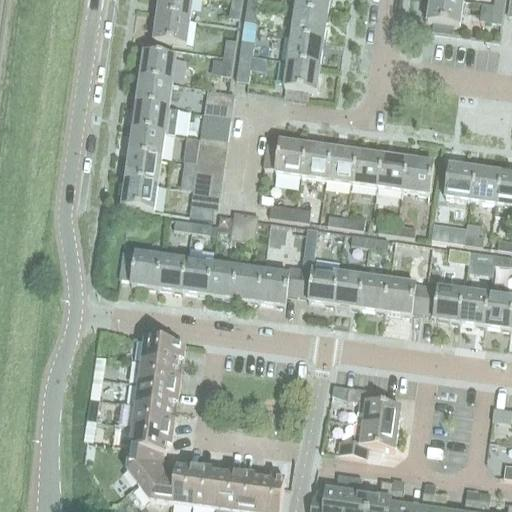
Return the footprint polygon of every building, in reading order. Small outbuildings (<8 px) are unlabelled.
[(190,24),(193,0),(160,0),(158,20),(190,24)] [(248,0),(248,8),(257,9),(258,0),(248,0)] [(297,0),(296,15),(328,20),(330,0),(297,0)] [(460,30),(464,4),(435,0),(431,0),(428,25),(460,30)] [(495,0),(494,9),(504,10),(505,0),(495,0)] [(239,24),(242,6),(232,4),(230,22),(239,24)] [(255,27),(257,9),(248,8),(245,26),(255,27)] [(501,28),(504,10),(494,9),(492,27),(501,28)] [(324,45),(328,20),(296,15),(292,41),(324,45)] [(186,50),(190,24),(158,20),(154,46),(186,50)] [(321,71),(324,45),(292,41),(288,66),(321,71)] [(224,62),(234,63),(236,45),(226,44),(224,62)] [(240,59),(253,61),(255,47),(242,45),(240,59)] [(141,83),(173,88),(177,62),(144,57),(141,83)] [(249,87),(253,61),(240,59),(237,85),(249,87)] [(231,81),(234,63),(224,62),(221,80),(231,81)] [(317,97),(321,71),(288,66),(285,92),(317,97)] [(169,113),(173,88),(141,83),(137,108),(169,113)] [(206,107),(233,111),(235,99),(207,95),(206,107)] [(231,122),(233,111),(206,107),(204,118),(231,122)] [(166,138),(169,113),(137,108),(133,134),(166,138)] [(230,134),(231,122),(204,118),(202,130),(230,134)] [(228,145),(230,134),(202,130),(201,141),(228,145)] [(162,164),(166,138),(133,134),(130,159),(162,164)] [(227,157),(228,145),(201,141),(200,147),(199,153),(227,157)] [(200,147),(186,146),(183,171),(184,171),(196,173),(197,164),(199,153),(200,147)] [(302,182),(306,150),(281,146),(276,178),(302,182)] [(327,185),(332,153),(306,150),(302,182),(327,185)] [(225,168),(227,157),(199,153),(197,164),(225,168)] [(353,189),(357,157),(332,153),(327,185),(353,189)] [(378,193),(382,160),(357,157),(353,189),(378,193)] [(159,189),(162,164),(130,159),(126,184),(159,189)] [(403,196),(408,164),(382,160),(378,193),(403,196)] [(223,180),(225,168),(197,164),(196,173),(196,176),(223,180)] [(408,164),(403,196),(429,200),(434,168),(408,164)] [(472,206),(476,174),(450,170),(446,202),(472,206)] [(196,173),(184,171),(181,195),(193,197),(196,173)] [(496,209),(501,177),(476,174),(472,206),(496,209)] [(222,191),(223,180),(196,176),(194,187),(222,191)] [(511,178),(501,177),(496,209),(495,221),(511,223),(511,178)] [(155,215),(159,189),(126,184),(123,210),(155,215)] [(220,203),(222,191),(194,187),(193,197),(193,199),(220,203)] [(219,215),(220,203),(193,199),(191,211),(219,215)] [(296,225),(297,215),(271,212),(270,221),(296,225)] [(297,215),(296,225),(310,227),(311,217),(297,215)] [(243,246),(247,218),(235,217),(231,244),(243,246)] [(247,218),(243,246),(255,247),(259,220),(247,218)] [(346,232),(348,222),(330,220),(328,230),(346,232)] [(348,222),(346,232),(364,235),(365,225),(348,222)] [(193,237),(194,227),(176,224),(175,234),(193,237)] [(194,227),(193,237),(210,239),(212,229),(194,227)] [(397,239),(398,230),(380,227),(379,237),(397,239)] [(398,230),(397,239),(415,242),(416,232),(398,230)] [(465,249),(467,239),(449,237),(447,247),(465,249)] [(369,251),(371,242),(353,239),(352,249),(369,251)] [(467,239),(465,249),(483,252),(484,242),(467,239)] [(371,242),(369,251),(387,254),(389,244),(371,242)] [(511,255),(511,245),(499,244),(498,254),(511,255)] [(158,293),(163,261),(137,257),(137,258),(125,256),(120,283),(132,285),(132,290),(158,293)] [(495,269),(496,259),(478,257),(477,267),(495,269)] [(511,261),(496,259),(495,269),(511,271),(511,261)] [(183,297),(188,265),(163,261),(158,293),(183,297)] [(208,301),(213,268),(188,265),(183,297),(208,301)] [(234,304),(239,272),(213,268),(208,301),(234,304)] [(298,300),(302,273),(290,271),(289,279),(264,275),(259,308),(285,311),(287,299),(298,300)] [(259,308),(264,275),(239,272),(234,304),(259,308)] [(335,310),(340,278),(314,274),(314,275),(302,273),(298,300),(309,302),(309,307),(335,310)] [(360,314),(365,281),(340,278),(335,310),(360,314)] [(385,317),(390,285),(365,281),(360,314),(385,317)] [(423,318),(427,291),(416,289),(390,285),(385,317),(411,321),(412,316),(423,318)] [(460,328),(465,295),(439,292),(427,291),(423,318),(435,320),(434,324),(460,328)] [(485,331),(490,299),(465,295),(460,328),(485,331)] [(511,335),(511,325),(511,302),(490,299),(485,331),(511,335)] [(142,367),(182,373),(186,351),(145,345),(142,367)] [(179,394),(182,373),(142,367),(139,388),(179,394)] [(176,415),(179,394),(139,388),(136,410),(176,415)] [(398,433),(401,411),(375,408),(376,396),(349,392),(347,405),(359,407),(357,427),(398,433)] [(173,437),(176,415),(136,410),(133,431),(173,437)] [(395,455),(398,433),(357,427),(354,448),(341,447),(339,459),(367,463),(369,452),(395,455)] [(172,450),(173,437),(133,431),(130,452),(164,457),(164,458),(166,458),(167,449),(172,450)] [(163,465),(164,458),(164,457),(130,452),(127,475),(139,490),(166,469),(163,465)] [(177,475),(176,474),(169,473),(166,469),(139,490),(150,505),(172,508),(177,475)] [(194,511),(199,471),(186,469),(185,474),(176,472),(176,474),(177,475),(172,508),(194,511)] [(199,511),(215,511),(220,474),(199,471),(194,511),(199,511)] [(237,511),(242,477),(220,474),(215,511),(237,511)] [(258,511),(263,480),(242,477),(237,511),(258,511)] [(346,511),(351,481),(339,479),(337,495),(326,493),(325,502),(313,500),(311,511),(346,511)] [(263,480),(258,511),(281,511),(285,483),(263,480)] [(351,481),(346,511),(368,511),(370,500),(360,498),(363,482),(351,481)] [(389,511),(393,493),(394,487),(382,485),(379,501),(370,500),(368,511),(389,511)] [(393,493),(389,511),(411,511),(412,511),(402,510),(404,494),(393,493)] [(433,511),(435,499),(423,497),(421,511),(415,511),(412,511),(411,511),(433,511)] [(445,511),(447,500),(435,499),(433,511),(445,511)] [(477,511),(478,505),(466,503),(464,511),(477,511)]
